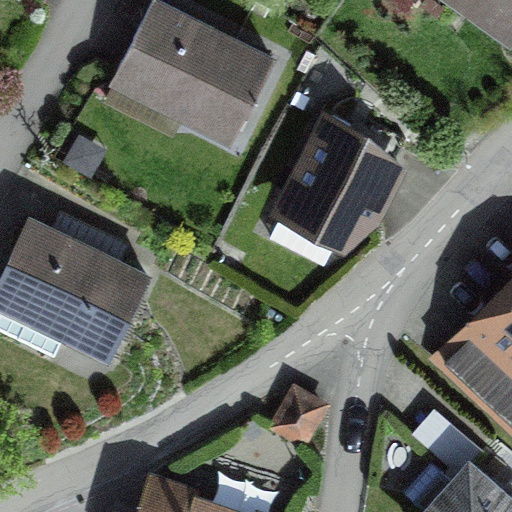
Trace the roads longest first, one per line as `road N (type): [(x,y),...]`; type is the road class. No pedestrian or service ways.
road 1 (residential): [(372,305),(127,454),(1,511)]
road 2 (residential): [(511,148),(372,305)]
road 3 (residential): [(372,305),(340,511)]
road 4 (residential): [(91,0),(0,163)]
